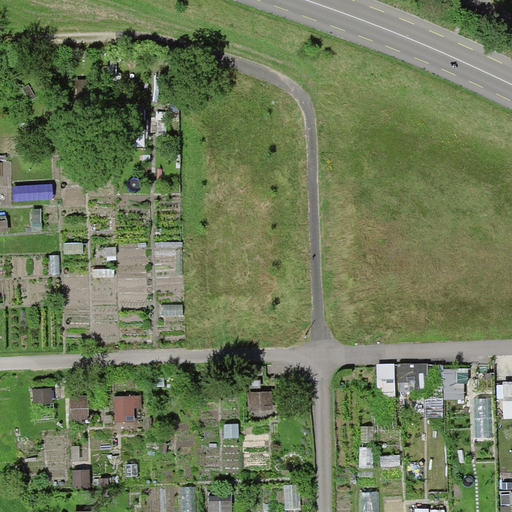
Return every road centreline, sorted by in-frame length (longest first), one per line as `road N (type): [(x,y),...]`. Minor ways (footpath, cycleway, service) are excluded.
road 1 (track): [(325,511),(312,126),(297,92),(250,67),(138,36),(0,40)]
road 2 (track): [(511,348),(0,366)]
road 3 (secondary): [(283,0),(511,85)]
